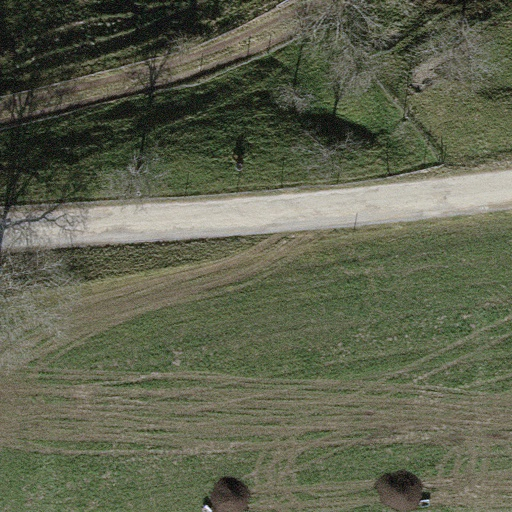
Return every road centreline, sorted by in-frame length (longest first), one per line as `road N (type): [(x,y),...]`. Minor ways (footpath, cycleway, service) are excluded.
road 1 (residential): [(511,188),(0,228)]
road 2 (track): [(0,90),(278,0)]
